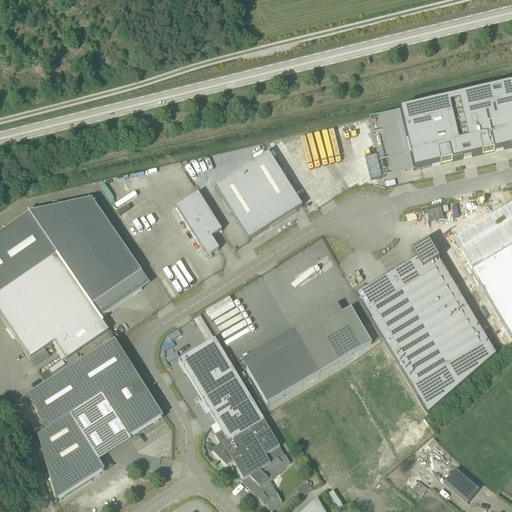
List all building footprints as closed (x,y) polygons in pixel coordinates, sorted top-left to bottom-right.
[(400,111),(414,171),(511,148),(511,86),(511,85),(400,111)] [(358,158),(372,135),(362,129),(360,132),(354,128),(352,130),(346,126),(333,146),(344,153),(345,151),(358,158)] [(311,135),(281,152),(297,179),(333,159),(322,140),(316,143),(311,135)] [(375,150),(363,153),(369,177),(381,174),(375,150)] [(302,208),(268,155),(214,188),(248,242),(302,208)] [(357,175),(339,185),(342,190),(359,180),(357,175)] [(221,233),(198,195),(175,209),(206,259),(219,251),(211,239),(221,233)] [(29,215),(0,234),(0,317),(29,361),(53,344),(65,362),(108,333),(102,324),(103,324),(100,319),(141,291),(133,280),(141,274),(91,201),(29,215)] [(471,231),(466,236),(450,246),(509,345),(511,342),(511,208),(484,225),(478,227),(478,229),(472,232),(471,231)] [(489,345),(438,261),(439,261),(427,243),(417,249),(418,250),(419,248),(421,252),(414,257),(416,260),(385,278),(388,284),(374,292),(371,287),(355,297),(427,417),(503,350),(427,416),(417,400),(456,377),(451,368),(489,345)] [(228,303),(213,310),(221,328),(230,324),(231,326),(237,323),(235,319),(237,318),(236,315),(243,312),(238,300),(229,305),(228,303)] [(246,370),(267,406),(371,345),(350,310),(246,370)] [(200,316),(194,320),(208,343),(215,339),(200,316)] [(279,449),(263,422),(214,341),(178,362),(221,434),(214,438),(219,447),(212,454),(226,469),(233,464),(243,482),(249,479),(259,489),(252,495),(268,511),(273,511),(281,504),(269,484),(289,465),(289,464),(285,457),(270,466),(265,457),(279,449)] [(129,440),(162,419),(114,342),(27,398),(48,432),(38,438),(55,503),(104,472),(70,418),(102,398),(129,440)] [(448,463),(439,476),(445,481),(454,468),(448,463)] [(456,470),(443,485),(467,505),(480,490),(456,470)] [(308,483),(294,490),(299,500),(313,494),(308,483)] [(418,483),(410,493),(419,500),(427,490),(418,483)] [(322,511),(316,501),(304,511),(322,511)]
